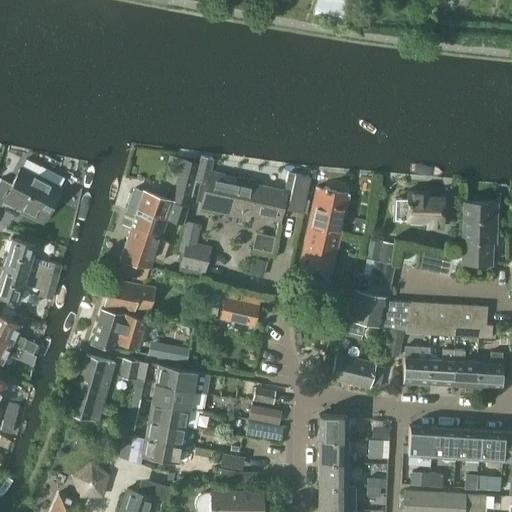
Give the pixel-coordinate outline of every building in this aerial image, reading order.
[(316,0),(312,14),(342,26),(350,0),(316,0)] [(173,184),(180,157),(169,154),(163,177),(173,184)] [(58,187),(33,175),(38,164),(23,156),(18,167),(17,169),(10,182),(0,177),(0,203),(0,204),(4,197),(21,206),(19,209),(41,220),(58,187)] [(127,193),(125,201),(127,204),(125,212),(133,214),(129,225),(160,235),(165,219),(182,224),(190,197),(195,182),(200,161),(180,157),(173,184),(171,192),(169,198),(141,189),(140,191),(132,188),(131,191),(127,193)] [(200,161),(195,182),(200,183),(196,200),(201,201),(200,207),(231,215),(249,219),(250,214),(279,221),(281,214),(282,209),(290,211),(301,213),(304,201),(310,177),(290,172),(286,191),(255,184),(255,181),(240,178),(210,170),(212,159),(201,157),(200,161)] [(315,186),(307,225),(340,232),(348,193),(315,186)] [(395,199),(394,220),(405,220),(428,221),(428,226),(444,227),(445,197),(431,196),(431,191),(408,190),(408,199),(395,199)] [(495,231),(496,202),(462,201),(460,262),(490,263),(491,231),(495,231)] [(354,219),(351,231),(362,233),(365,221),(354,219)] [(184,222),(178,251),(182,252),(182,253),(178,267),(181,267),(179,274),(199,278),(200,272),(205,273),(208,259),(211,247),(207,246),(198,244),(201,226),(184,222)] [(129,225),(119,259),(149,265),(151,259),(160,262),(166,241),(158,239),(160,235),(129,225)] [(329,282),(340,232),(307,225),(296,275),(329,282)] [(10,235),(1,264),(55,280),(59,265),(29,256),(33,242),(10,235)] [(368,235),(364,256),(378,259),(383,238),(368,235)] [(382,242),(379,259),(390,261),(394,244),(382,242)] [(427,271),(431,251),(420,248),(416,269),(427,271)] [(431,251),(427,271),(437,273),(442,253),(431,251)] [(442,253),(437,273),(448,275),(452,255),(442,253)] [(254,257),(250,273),(265,277),(269,261),(254,257)] [(119,259),(114,275),(144,280),(149,265),(119,259)] [(369,274),(366,291),(387,296),(394,263),(373,259),(369,274)] [(1,264),(0,269),(0,294),(16,299),(20,284),(41,290),(40,294),(49,297),(55,280),(1,264)] [(104,307),(134,313),(136,309),(149,312),(156,289),(113,279),(104,307)] [(212,292),(210,301),(220,304),(222,294),(224,295),(227,286),(213,282),(211,291),(212,292)] [(345,319),(343,331),(346,331),(362,335),(365,323),(379,326),(386,300),(387,296),(366,291),(351,288),(344,318),(345,319)] [(225,293),(220,320),(255,326),(260,300),(225,293)] [(386,300),(379,326),(388,328),(388,327),(394,328),(400,301),(386,300)] [(8,301),(6,305),(15,309),(17,306),(8,301)] [(400,301),(394,328),(404,330),(404,331),(406,331),(408,323),(409,324),(411,301),(400,301)] [(411,301),(409,324),(422,324),(423,302),(411,301)] [(423,302),(422,324),(430,324),(434,325),(436,303),(423,302)] [(436,303),(434,325),(447,325),(449,303),(436,303)] [(449,303),(447,325),(454,326),(460,326),(461,304),(449,303)] [(461,304),(460,326),(472,326),(474,305),(461,304)] [(474,305),(472,326),(478,327),(485,327),(485,324),(486,306),(474,305)] [(15,310),(6,306),(1,316),(12,322),(17,311),(15,310)] [(134,313),(104,307),(102,307),(90,343),(114,349),(116,344),(128,347),(129,345),(136,347),(145,318),(134,314),(134,313)] [(217,315),(218,308),(210,307),(209,314),(217,315)] [(0,338),(32,354),(37,344),(34,343),(15,334),(19,325),(12,322),(1,316),(0,315),(0,338)] [(404,331),(404,333),(429,335),(430,324),(422,324),(409,324),(408,323),(406,331),(404,331)] [(430,324),(429,335),(453,336),(454,326),(447,325),(434,325),(430,324)] [(478,327),(477,337),(490,338),(491,325),(485,324),(485,327),(478,327)] [(454,326),(453,336),(477,337),(478,327),(472,326),(460,326),(454,326)] [(389,329),(384,353),(400,355),(404,332),(389,329)] [(0,338),(0,361),(1,362),(5,353),(33,366),(36,356),(32,354),(0,338)] [(162,344),(160,356),(183,360),(188,361),(188,358),(190,349),(162,344)] [(403,356),(402,381),(426,382),(428,358),(428,349),(416,348),(405,347),(405,356),(403,356)] [(428,358),(426,382),(451,384),(453,349),(441,349),(441,358),(428,358)] [(453,349),(451,384),(475,385),(476,360),(464,360),(465,350),(453,349)] [(476,360),(475,385),(501,387),(501,352),(489,351),(489,361),(476,360)] [(377,387),(382,365),(373,363),(373,362),(335,353),(329,377),(368,387),(368,385),(377,387)] [(102,402),(114,363),(86,355),(80,374),(74,394),(69,414),(97,422),(102,402)] [(123,359),(120,377),(134,380),(138,362),(123,359)] [(138,362),(134,380),(144,381),(147,364),(138,362)] [(158,366),(155,384),(192,391),(205,393),(206,393),(210,375),(158,366)] [(134,380),(131,397),(140,399),(144,381),(134,380)] [(155,384),(151,401),(199,410),(202,411),(205,393),(192,391),(155,384)] [(272,403),(275,391),(255,387),(253,399),(272,403)] [(128,412),(127,416),(137,418),(140,399),(131,397),(128,412)] [(151,401),(148,420),(186,427),(195,428),(199,410),(151,401)] [(8,403),(5,416),(16,419),(19,406),(8,403)] [(252,405),(249,419),(261,422),(264,407),(252,405)] [(347,415),(318,414),(318,438),(347,438),(347,415)] [(5,416),(1,430),(12,433),(16,419),(5,416)] [(127,416),(125,429),(134,431),(137,418),(127,416)] [(148,420),(145,437),(182,444),(186,427),(148,420)] [(249,421),(247,435),(259,437),(262,424),(249,421)] [(431,455),(433,426),(408,424),(407,453),(431,455)] [(386,427),(372,426),(372,438),(386,439),(386,427)] [(454,456),(456,427),(433,426),(431,455),(454,456)] [(478,458),(480,429),(456,427),(454,456),(478,458)] [(501,459),(503,431),(480,429),(478,458),(501,459)] [(511,460),(511,431),(503,431),(501,459),(511,460)] [(124,434),(119,456),(128,458),(132,436),(124,434)] [(145,437),(141,456),(179,463),(182,444),(145,437)] [(347,438),(318,438),(318,462),(346,462),(347,438)] [(367,440),(359,440),(359,448),(367,448),(367,440)] [(367,448),(367,457),(380,458),(380,440),(367,440),(367,448)] [(222,453),(220,466),(242,470),(245,457),(222,453)] [(318,462),(318,485),(346,485),(346,462),(318,462)] [(76,475),(83,494),(102,493),(107,475),(91,464),(76,475)] [(233,482),(255,481),(256,471),(235,470),(218,468),(216,479),(233,482)] [(420,472),(405,472),(400,471),(400,483),(404,484),(419,485),(420,472)] [(419,485),(428,486),(429,473),(420,472),(419,485)] [(429,473),(428,486),(443,486),(444,473),(429,473)] [(464,473),(463,487),(476,488),(476,475),(477,473),(464,473)] [(476,475),(476,488),(485,488),(486,474),(477,473),(476,475)] [(127,488),(119,511),(149,511),(154,497),(167,501),(172,486),(151,480),(146,494),(127,488)] [(346,485),(318,485),(317,508),(356,509),(356,485),(346,485)] [(367,485),(367,496),(380,496),(380,485),(367,485)] [(196,499),(195,503),(195,507),(197,511),(261,511),(262,490),(210,490),(210,493),(205,493),(200,495),(196,499)] [(404,490),(402,511),(463,511),(464,493),(404,490)] [(72,511),(77,501),(58,493),(50,511),(72,511)]
